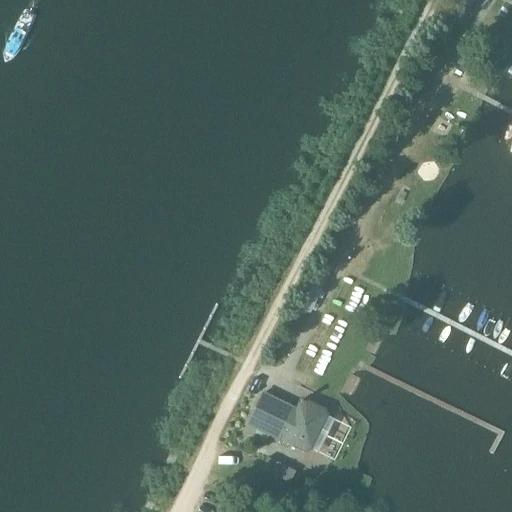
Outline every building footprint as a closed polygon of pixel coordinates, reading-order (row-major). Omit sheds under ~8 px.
[(450,0),(470,11),(476,0),(450,0)] [(446,11),(436,31),(444,35),(454,16),(446,11)] [(312,283),(299,309),(310,315),(323,289),(312,283)] [(296,409),(263,393),(247,426),(256,430),(268,436),(279,442),(281,446),(288,450),(292,448),(304,453),(310,451),(327,417),(325,411),(305,401),(299,403),(296,409)] [(268,436),(256,430),(253,438),(264,444),(268,436)] [(289,483),(295,472),(267,459),(262,471),(289,483)]
